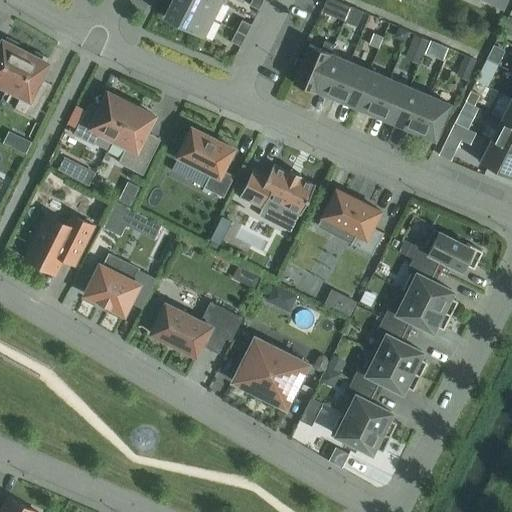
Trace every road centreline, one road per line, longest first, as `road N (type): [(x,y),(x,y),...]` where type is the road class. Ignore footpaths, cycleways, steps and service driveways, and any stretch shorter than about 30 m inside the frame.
road 1 (residential): [(0,289),(368,511)]
road 2 (residential): [(511,217),(235,99)]
road 3 (residential): [(397,511),(511,281)]
road 4 (residential): [(0,448),(143,511)]
road 5 (residential): [(235,99),(102,43)]
